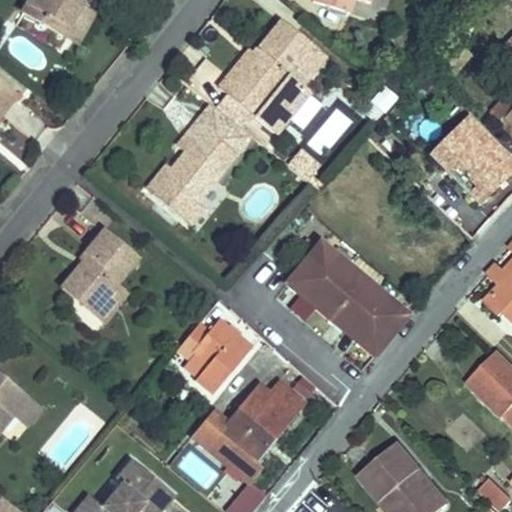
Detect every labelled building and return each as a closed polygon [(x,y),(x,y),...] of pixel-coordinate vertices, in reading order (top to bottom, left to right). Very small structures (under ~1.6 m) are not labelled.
[(30,0),(23,14),(42,24),(47,16),(70,29),(83,6),(75,2),(76,0),(30,0)] [(312,0),(312,2),(350,14),(354,0),(358,0),(370,3),(370,0),(312,0)] [(95,13),(83,6),(70,29),(47,16),(42,24),(78,44),(95,13)] [(326,58),(283,23),(255,57),(240,76),(233,70),(218,89),(227,96),(253,116),(277,136),(311,93),(303,86),(326,58)] [(511,40),(501,51),(511,61),(511,40)] [(440,62),(454,74),(470,55),(457,43),(440,62)] [(240,76),(255,57),(248,52),(233,70),(240,76)] [(405,69),(391,56),(375,74),(389,87),(405,69)] [(0,116),(15,97),(0,84),(0,116)] [(496,125),(511,109),(511,91),(510,90),(505,95),(497,87),(478,107),(496,125)] [(241,131),(253,116),(227,96),(216,110),(241,131)] [(250,138),(241,131),(216,110),(211,107),(177,148),(185,154),(170,172),(151,195),(183,221),(197,204),(250,138)] [(511,109),(496,125),(511,140),(511,109)] [(498,173),(505,181),(511,173),(511,162),(468,117),(430,155),(446,171),(453,165),(464,176),(462,178),(481,197),(497,182),(493,178),(498,173)] [(285,167),(305,182),(309,177),(318,166),(299,150),(285,167)] [(479,206),(505,181),(498,173),(493,178),(497,182),(481,197),(462,178),(464,176),(453,165),(446,171),(479,206)] [(146,191),(151,195),(170,172),(165,168),(146,191)] [(321,187),(309,177),(305,182),(317,192),(321,187)] [(197,204),(183,221),(190,226),(203,209),(197,204)] [(111,289),(137,257),(104,230),(87,251),(91,255),(62,290),(90,313),(111,289)] [(408,317),(320,244),(297,272),(309,282),(297,296),(332,325),(344,310),(356,320),(368,330),(356,344),(373,359),(408,317)] [(511,247),(511,249),(511,250),(511,277),(502,288),(486,305),(500,317),(504,312),(509,307),(511,309),(511,247)] [(511,277),(511,261),(502,272),(496,266),(488,276),(502,288),(511,277)] [(285,286),(297,296),(309,282),(297,272),(285,286)] [(111,289),(90,313),(98,320),(118,295),(111,289)] [(344,310),(332,325),(344,335),(356,320),(344,310)] [(344,335),(356,344),(368,330),(356,320),(344,335)] [(208,334),(198,326),(177,351),(190,361),(195,354),(208,365),(197,379),(195,381),(213,396),(251,349),(218,322),(208,334)] [(466,384),(503,419),(511,408),(511,365),(498,352),(466,384)] [(184,368),(197,379),(208,365),(195,354),(190,361),(184,368)] [(0,435),(4,430),(14,418),(32,398),(0,371),(0,435)] [(289,387),(304,398),(313,386),(298,375),(289,387)] [(304,403),(279,383),(269,395),(259,387),(228,425),(212,412),(191,438),(249,485),(262,469),(255,463),(304,403)] [(46,410),(32,398),(14,418),(29,431),(46,410)] [(511,408),(503,419),(511,427),(511,408)] [(415,475),(419,472),(397,446),(359,478),(387,511),(440,511),(448,506),(426,480),(422,483),(415,475)] [(162,511),(174,498),(131,463),(116,481),(121,486),(102,509),(89,497),(76,511),(162,511)] [(426,480),(419,472),(415,475),(422,483),(426,480)] [(489,481),(479,491),(499,511),(501,511),(511,503),(489,481)] [(253,511),(265,498),(250,485),(227,511),(253,511)] [(19,511),(1,497),(0,498),(0,511),(19,511)]
